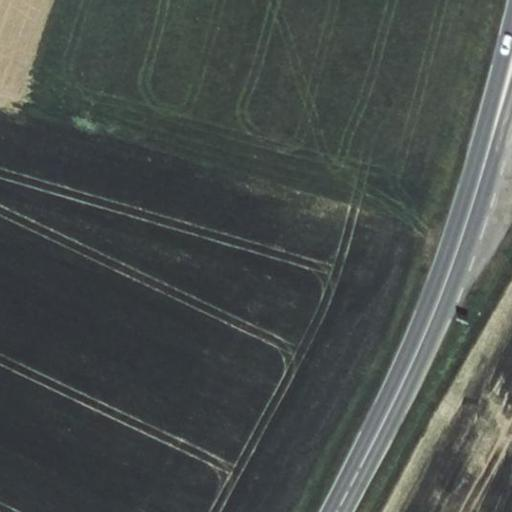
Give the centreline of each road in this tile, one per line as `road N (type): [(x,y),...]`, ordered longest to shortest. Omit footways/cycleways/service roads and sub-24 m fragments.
road 1 (tertiary): [(473,203),(418,348),(336,511)]
road 2 (tertiary): [(511,31),(473,203)]
